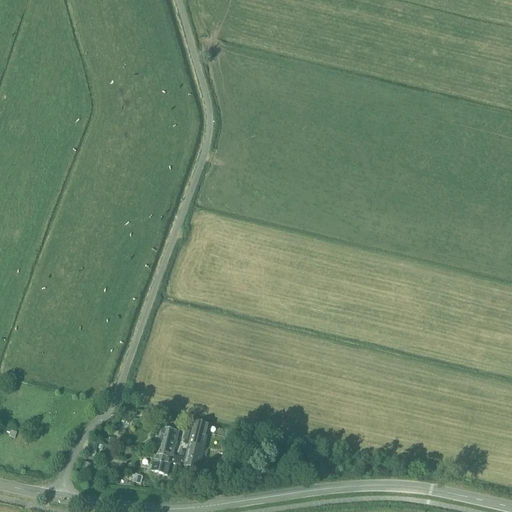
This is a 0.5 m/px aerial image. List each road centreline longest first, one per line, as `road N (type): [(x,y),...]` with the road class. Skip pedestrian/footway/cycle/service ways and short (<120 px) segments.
road 1 (unclassified): [(57,497),(76,449),(119,387),(202,157),(207,101),(177,0)]
road 2 (tertiary): [(511,508),(372,487),(199,509),(57,497)]
